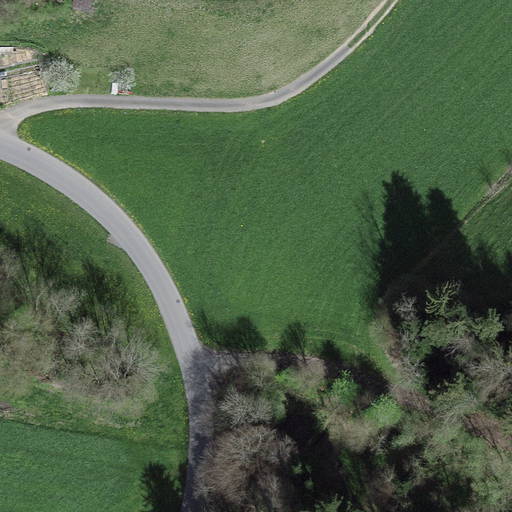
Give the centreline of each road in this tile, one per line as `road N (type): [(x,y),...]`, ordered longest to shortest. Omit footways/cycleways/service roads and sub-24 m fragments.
road 1 (unclassified): [(189,511),(200,429),(194,381),(159,281),(103,209),(0,145)]
road 2 (track): [(391,0),(324,67),(279,97),(228,106),(61,100),(0,125)]
